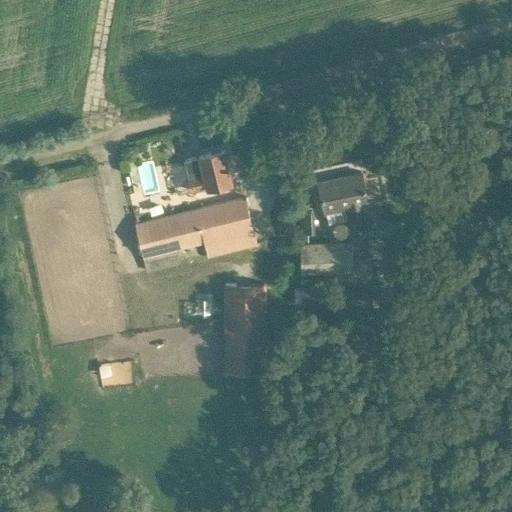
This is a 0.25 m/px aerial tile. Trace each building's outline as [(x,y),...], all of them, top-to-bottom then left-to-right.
[(225,148),(184,159),(184,160),(173,163),(180,190),(191,187),(192,191),(233,180),(225,148)] [(319,179),(323,199),(326,210),(346,205),(352,229),(373,224),(362,170),(319,179)] [(136,224),(141,244),(144,255),(205,240),(208,253),(257,241),(251,215),(246,196),(136,224)] [(413,257),(444,259),(446,237),(427,235),(428,226),(416,226),(413,257)] [(352,239),(301,240),(301,269),(351,268),(351,272),(372,272),(372,254),(353,254),(352,239)] [(267,370),(267,301),(267,281),(226,281),(226,370),(267,370)] [(297,284),(298,300),(321,299),(320,283),(297,284)] [(341,285),(338,304),(369,310),(373,291),(341,285)] [(348,313),(342,346),(357,348),(363,315),(348,313)]
